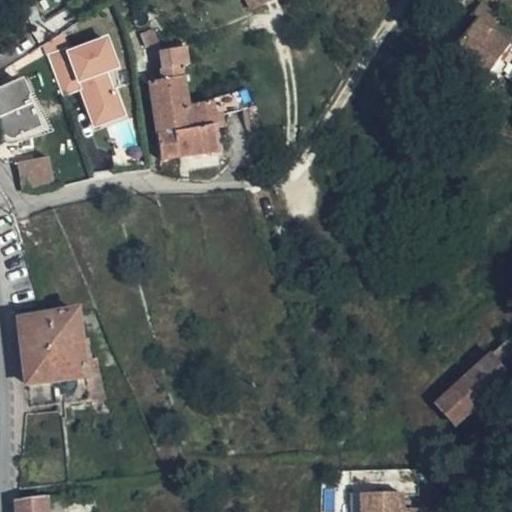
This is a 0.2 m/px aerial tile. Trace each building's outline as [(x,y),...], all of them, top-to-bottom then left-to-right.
[(479,66),(487,73),(504,52),(511,42),(511,19),(507,15),(511,7),(511,0),(485,0),(491,4),(467,36),(488,54),(479,66)] [(120,66),(109,36),(70,49),(69,47),(52,53),(66,91),(83,85),(97,123),(126,113),(117,88),(115,88),(109,70),(120,66)] [(511,42),(504,52),(487,73),(495,79),(506,65),(501,61),(511,47),(511,42)] [(164,156),(182,155),(177,108),(188,105),(187,77),(195,76),(190,46),(169,48),(172,78),(154,82),(164,156)] [(0,87),(0,93),(18,139),(58,124),(35,70),(0,87)] [(273,102),(272,93),(265,79),(235,82),(229,84),(214,104),(216,122),(241,105),(273,102)] [(219,151),(216,122),(214,104),(188,105),(177,108),(182,155),(219,151)] [(56,179),(51,155),(19,160),(25,188),(56,179)] [(90,303),(57,307),(31,310),(42,398),(100,391),(100,382),(97,350),(94,331),(90,303)] [(100,330),(94,331),(97,350),(103,349),(100,330)] [(470,421),(511,386),(511,346),(453,398),(470,421)] [(97,350),(100,382),(114,382),(111,349),(103,349),(97,350)] [(375,511),(376,488),(367,488),(365,511),(375,511)] [(431,511),(432,503),(416,502),(417,489),(376,488),(375,511),(431,511)]
